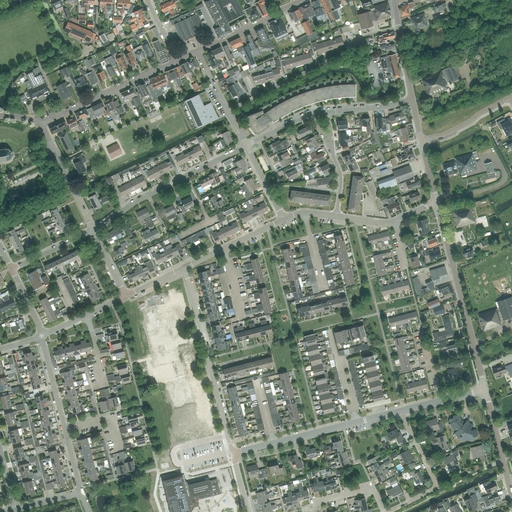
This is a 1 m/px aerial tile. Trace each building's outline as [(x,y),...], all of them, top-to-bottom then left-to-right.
[(60,0),(53,0),(51,1),(52,3),(52,4),(51,4),(51,5),(52,6),(52,7),(53,7),(54,6),(55,10),(63,6),(61,4),(62,3),(60,0)] [(94,6),(94,4),(94,0),(88,0),(88,4),(89,4),(89,7),(86,7),(86,10),(87,10),(89,10),(89,9),(94,10),(93,13),(96,13),(97,7),(94,6)] [(104,7),(104,8),(107,9),(107,6),(106,5),(105,0),(99,0),(99,7),(100,7),(104,7)] [(107,9),(104,8),(104,12),(105,12),(107,12),(107,13),(111,13),(111,9),(112,9),(113,6),(112,6),(112,0),(105,0),(106,5),(107,6),(107,9)] [(129,7),(129,5),(129,0),(123,0),(123,7),(125,7),(124,10),(121,10),(121,13),(124,13),(124,10),(128,11),(127,13),(129,14),(133,7),(129,7)] [(166,3),(169,10),(170,11),(172,10),(172,9),(176,7),(174,2),(172,0),(169,2),(170,2),(166,4),(166,3)] [(228,22),(216,0),(208,0),(204,2),(217,28),(214,29),(218,38),(232,32),(227,23),(228,22)] [(216,0),(228,22),(233,19),(229,12),(234,9),(238,17),(243,14),(236,0),(216,0)] [(255,0),(253,1),(251,2),(254,6),(255,5),(261,16),(267,13),(263,5),(267,3),(265,0),(255,0)] [(317,0),(312,2),(312,3),(314,8),(320,5),(321,8),(314,11),(313,8),(312,8),(320,26),(328,23),(318,0),(317,0)] [(327,0),(319,0),(326,14),(327,14),(330,21),(334,19),(333,17),(331,12),(332,12),(327,0)] [(339,5),(337,0),(330,0),(335,11),(332,12),(336,21),(340,19),(336,9),(338,8),(340,7),(339,5)] [(371,0),(370,0),(361,3),(363,8),(373,6),(371,0)] [(371,12),(358,15),(362,29),(372,26),(371,22),(376,20),(376,22),(391,17),(390,13),(391,13),(388,2),(369,7),(371,12)] [(402,8),(399,8),(402,17),(411,14),(410,11),(410,8),(415,7),(414,2),(408,3),(408,5),(401,6),(402,8)] [(163,5),(163,4),(159,6),(162,13),(163,13),(169,10),(166,3),(166,4),(163,5)] [(298,9),(304,22),(308,20),(308,21),(309,20),(308,17),(314,14),(310,3),(301,7),(301,8),(298,9)] [(446,3),(432,8),(434,14),(448,8),(446,3)] [(251,7),(245,9),(250,21),(260,16),(256,9),(252,11),(251,7)] [(71,18),(71,17),(66,8),(63,10),(64,13),(68,20),(71,18)] [(136,18),(143,14),(142,11),(144,11),(143,8),(141,9),(138,11),(137,9),(132,11),(133,12),(134,12),(135,17),(133,18),(134,20),(137,19),(136,18)] [(181,41),(198,33),(205,30),(195,9),(182,15),(180,16),(180,17),(170,21),(172,25),(174,25),(181,41)] [(291,13),(289,14),(291,20),(294,19),(295,21),(300,18),(302,23),(304,22),(298,9),(291,13)] [(421,29),(428,26),(427,23),(428,22),(424,13),(410,18),(416,33),(421,31),(421,29)] [(136,18),(137,19),(139,23),(139,25),(142,23),(142,22),(146,20),(143,14),(136,18)] [(441,18),(444,25),(452,22),(450,17),(451,17),(450,15),(441,18)] [(281,18),(269,24),(275,37),(278,36),(280,37),(281,36),(282,39),(288,36),(285,29),(286,28),(281,18)] [(304,22),(302,23),(307,34),(296,39),(300,46),(318,37),(315,31),(313,32),(309,25),(310,24),(308,21),(308,20),(304,22)] [(64,31),(72,34),(73,34),(73,33),(82,37),(82,38),(90,41),(93,33),(68,22),(64,31)] [(110,25),(111,29),(112,29),(113,32),(120,31),(119,24),(110,25)] [(258,38),(259,39),(256,40),(259,47),(260,47),(262,48),(263,48),(264,48),(266,49),(267,49),(269,48),(270,48),(272,48),(273,47),(271,41),(264,26),(258,29),(258,28),(254,30),(258,38)] [(394,32),(382,35),(377,36),(378,40),(377,40),(378,44),(387,42),(386,40),(395,38),(394,32)] [(108,40),(104,33),(99,36),(103,43),(108,40)] [(257,47),(255,44),(250,33),(249,33),(245,35),(245,36),(245,35),(244,36),(245,36),(249,45),(247,45),(253,57),(260,54),(257,47)] [(335,39),(337,48),(344,46),(341,37),(335,39)] [(251,55),(247,46),(244,47),(240,38),(234,40),(238,47),(236,48),(238,51),(238,53),(243,50),(247,57),(245,58),(247,62),(249,66),(256,63),(251,55)] [(331,50),(337,48),(335,39),(328,41),(331,50)] [(236,48),(238,47),(234,40),(229,43),(232,50),(233,53),(235,52),(238,51),(236,48)] [(157,53),(163,64),(168,61),(163,50),(163,51),(158,41),(154,42),(159,52),(157,53)] [(325,52),(331,50),(328,41),(322,43),(325,52)] [(325,52),(322,43),(317,44),(316,42),(311,43),(314,51),(317,51),(318,54),(325,52)] [(141,46),(143,50),(144,51),(145,50),(148,57),(154,55),(148,43),(144,45),(143,45),(141,46)] [(132,51),(132,50),(130,45),(126,47),(128,53),(124,55),(126,58),(126,57),(130,65),(134,63),(136,62),(131,52),(132,51)] [(227,45),(223,47),(229,59),(234,57),(232,53),(231,54),(227,45)] [(117,53),(113,46),(108,49),(112,55),(117,53)] [(142,50),(143,50),(141,46),(132,50),(132,51),(134,54),(135,54),(138,61),(145,58),(142,50)] [(221,47),(212,51),(219,65),(222,64),(224,68),(229,65),(224,56),(221,47)] [(303,55),(306,64),(309,63),(309,64),(313,63),(312,62),(313,62),(311,56),(314,55),(312,50),(309,51),(310,53),(303,55)] [(205,54),(207,57),(211,66),(217,63),(212,51),(205,54)] [(383,68),(387,67),(388,73),(389,73),(392,72),(394,77),(394,79),(400,77),(395,54),(380,58),(381,61),(380,61),(381,62),(383,68)] [(299,65),(306,64),(303,55),(297,57),(299,65)] [(112,56),(104,60),(108,67),(106,68),(110,76),(115,73),(112,67),(116,65),(112,56)] [(122,70),(128,67),(125,60),(122,56),(116,59),(118,63),(119,63),(122,70)] [(293,67),(299,65),(297,57),(291,59),(293,67)] [(194,59),(188,62),(192,70),(198,67),(194,59)] [(272,70),(275,79),(281,78),(278,68),(281,67),(279,59),(275,60),(276,66),(275,66),(276,69),(272,70)] [(286,69),(293,67),(291,59),(284,61),(286,69)] [(187,62),(180,65),(182,69),(185,74),(191,71),(187,62)] [(445,69),(445,70),(450,82),(459,78),(454,65),(445,69)] [(180,66),(177,68),(185,86),(189,84),(185,75),(184,75),(182,71),(180,66)] [(67,77),(71,75),(67,67),(59,71),(62,76),(65,74),(67,77)] [(96,74),(100,81),(105,78),(100,67),(97,68),(99,72),(96,74)] [(164,75),(168,85),(176,81),(179,87),(183,85),(177,68),(166,72),(166,75),(164,75)] [(33,70),(25,74),(29,81),(31,85),(32,84),(33,87),(27,91),(31,99),(38,96),(43,94),(42,93),(49,90),(45,82),(41,73),(35,75),(33,70)] [(268,81),(275,79),(272,70),(266,72),(268,81)] [(447,83),(450,82),(445,70),(442,71),(421,79),(428,96),(433,95),(449,88),(447,83)] [(86,74),(92,85),(97,82),(92,71),(86,74)] [(262,83),(268,81),(266,72),(259,74),(262,83)] [(159,101),(157,97),(164,94),(162,90),(169,87),(168,85),(164,75),(163,73),(150,79),(152,84),(148,86),(155,103),(159,101)] [(255,85),(262,83),(259,74),(252,76),(255,85)] [(84,87),(88,85),(84,76),(80,78),(81,81),(80,81),(81,82),(76,84),(80,90),(84,88),(84,87)] [(239,89),(237,90),(234,84),(235,83),(232,77),(226,80),(228,83),(229,82),(231,86),(227,88),(230,93),(230,92),(233,97),(236,95),(239,99),(245,96),(242,91),(242,92),(241,90),(239,89)] [(67,98),(72,95),(66,82),(56,87),(63,99),(66,98),(67,98)] [(138,91),(136,92),(137,94),(139,93),(144,104),(153,100),(144,83),(136,87),(138,91)] [(263,110),(246,117),(246,118),(248,121),(249,123),(251,126),(252,128),(254,131),(255,132),(257,135),(269,126),(268,122),(272,121),(273,123),(274,122),(279,119),(285,115),(291,112),(297,109),(298,109),(303,107),(310,104),(310,103),(314,102),(314,103),(321,101),(327,99),(335,98),(341,97),(342,97),(348,97),(355,97),(355,84),(353,84),(348,84),(341,85),(333,86),(326,87),(318,89),(310,91),(306,92),(299,95),(292,97),(285,101),(278,105),(273,108),(268,111),(266,112),(264,114),(263,110)] [(134,87),(126,91),(127,95),(130,94),(132,97),(130,98),(132,101),(133,100),(134,104),(135,106),(141,103),(134,87)] [(124,101),(130,98),(132,97),(130,94),(127,95),(126,91),(120,93),(124,101)] [(206,96),(204,92),(202,93),(185,101),(197,128),(208,123),(207,122),(210,120),(213,119),(213,120),(218,118),(207,95),(206,96)] [(121,119),(118,114),(115,108),(116,107),(112,100),(112,99),(110,98),(110,99),(104,102),(106,106),(107,106),(115,122),(121,119)] [(102,102),(87,109),(91,118),(102,113),(101,111),(105,109),(102,102)] [(116,108),(118,114),(124,111),(121,106),(116,108)] [(75,113),(76,116),(78,120),(83,117),(84,119),(88,117),(90,117),(86,109),(75,113)] [(385,119),(386,130),(390,130),(390,128),(392,128),(392,124),(392,126),(397,124),(396,123),(405,120),(403,112),(395,115),(395,114),(389,116),(389,117),(385,119)] [(83,129),(80,123),(78,124),(75,117),(67,120),(70,128),(71,130),(78,127),(79,131),(83,129)] [(386,130),(385,119),(382,119),(382,117),(375,118),(376,124),(380,124),(380,128),(382,128),(382,132),(386,131),(386,130)] [(361,127),(364,126),(367,126),(367,131),(371,131),(370,126),(371,126),(370,118),(363,119),(363,122),(361,122),(361,127)] [(503,128),(507,135),(511,132),(511,122),(511,120),(506,123),(504,119),(497,123),(501,129),(503,128)] [(50,129),(52,134),(61,130),(63,134),(59,136),(67,152),(74,149),(66,132),(64,133),(62,129),(67,127),(65,121),(50,129)] [(349,125),(347,126),(347,121),(338,122),(339,129),(339,131),(350,130),(350,126),(349,125)] [(301,137),(312,132),(309,126),(298,131),(300,133),(299,134),(301,137)] [(410,141),(414,140),(413,137),(409,138),(406,127),(397,129),(398,131),(399,130),(401,135),(399,136),(400,142),(410,139),(410,141)] [(224,139),(230,136),(228,131),(222,134),(224,139)] [(309,145),(316,141),(314,136),(311,138),(310,135),(302,139),(303,142),(306,140),(309,145)] [(223,146),(225,145),(226,145),(226,143),(227,144),(233,141),(230,136),(224,139),(220,141),(223,146)] [(279,140),(272,144),(274,149),(276,152),(282,149),(289,146),(286,140),(280,142),(279,140)] [(310,155),(315,152),(314,149),(319,147),(316,141),(309,145),(311,151),(308,152),(310,155)] [(193,149),(197,157),(204,154),(199,145),(193,149)] [(121,151),(118,146),(113,149),(112,147),(114,146),(107,149),(112,158),(118,155),(118,154),(116,155),(115,154),(121,151)] [(0,162),(5,161),(7,161),(11,159),(12,156),(12,153),(12,152),(9,149),(5,149),(3,148),(0,148),(0,162)] [(409,161),(415,158),(412,150),(410,151),(408,148),(403,150),(405,154),(397,157),(399,161),(408,157),(409,161)] [(191,160),(197,157),(193,149),(187,152),(191,160)] [(185,163),(191,160),(187,152),(181,155),(185,163)] [(317,155),(315,152),(312,153),(310,155),(308,155),(310,159),(311,158),(313,161),(317,159),(318,162),(325,158),(322,153),(317,155)] [(464,174),(478,170),(474,156),(476,155),(476,153),(473,153),(455,158),(457,163),(460,174),(464,173),(464,174)] [(347,164),(354,160),(356,160),(354,156),(352,157),(350,154),(343,157),(346,164),(347,164)] [(77,162),(73,163),(79,175),(86,171),(82,163),(87,161),(84,157),(82,158),(81,155),(75,158),(77,162)] [(183,164),(185,163),(181,155),(175,158),(180,167),(180,168),(183,167),(183,166),(183,165),(183,164)] [(286,159),(280,162),(283,167),(289,164),(290,163),(290,161),(291,160),(290,157),(286,159)] [(235,169),(244,164),(242,159),(232,164),(235,169)] [(164,163),(169,171),(175,168),(171,160),(164,163)] [(347,164),(350,171),(358,168),(354,160),(347,164)] [(290,172),(286,174),(289,180),(298,175),(297,173),(303,170),(301,165),(303,164),(301,161),(295,164),(296,166),(289,169),(290,172)] [(459,171),(457,163),(455,163),(455,161),(442,164),(446,176),(458,173),(458,172),(459,171)] [(492,162),(485,164),(488,174),(494,172),(492,162)] [(163,174),(169,171),(164,163),(158,166),(163,174)] [(244,164),(235,169),(238,175),(235,177),(237,180),(239,183),(244,180),(242,177),(247,175),(245,170),(247,169),(244,164)] [(329,174),(328,171),(330,170),(328,164),(320,167),(320,166),(317,168),(319,171),(321,170),(323,173),(325,176),(328,174),(329,174)] [(393,172),(394,176),(377,182),(380,191),(397,185),(397,183),(414,177),(410,165),(393,172)] [(157,177),(163,174),(158,166),(152,169),(157,177)] [(128,171),(118,174),(121,182),(133,177),(132,176),(139,174),(137,168),(131,170),(131,172),(128,173),(128,171)] [(150,181),(157,177),(152,169),(146,172),(150,181)] [(211,186),(213,185),(220,181),(215,172),(208,175),(209,177),(199,182),(202,187),(212,182),(212,183),(211,184),(211,186)] [(136,179),(141,187),(147,184),(143,176),(136,179)] [(351,184),(362,186),(363,177),(353,176),(351,184)] [(400,187),(403,186),(404,189),(408,187),(408,189),(420,185),(418,177),(399,184),(400,187)] [(242,190),(254,183),(251,178),(244,182),(246,184),(243,186),(241,187),(242,190)] [(135,191),(141,187),(136,179),(130,182),(135,191)] [(369,191),(375,188),(372,181),(366,183),(369,191)] [(129,194),(135,191),(130,182),(124,185),(129,194)] [(254,183),(242,190),(243,192),(246,191),(247,193),(244,194),(246,198),(253,195),(251,192),(257,189),(254,183)] [(361,194),(362,186),(351,184),(350,193),(361,194)] [(122,197),(129,194),(124,185),(118,188),(122,197)] [(297,202),(298,191),(291,190),(290,201),(297,202)] [(416,200),(420,198),(418,192),(402,197),(403,203),(407,202),(406,200),(410,198),(412,202),(416,200)] [(359,202),(361,194),(350,193),(349,201),(359,202)] [(89,198),(95,210),(102,207),(101,205),(110,201),(106,194),(100,197),(101,198),(98,200),(96,194),(89,198)] [(214,196),(208,199),(213,208),(214,210),(218,208),(224,205),(221,199),(219,200),(216,195),(214,196)] [(324,195),(323,205),(330,206),(331,195),(324,195)] [(181,201),(183,205),(180,207),(183,213),(186,211),(185,209),(194,204),(190,197),(181,201)] [(390,198),(395,212),(397,211),(400,210),(397,202),(395,203),(393,197),(390,198)] [(393,213),(395,212),(390,198),(386,200),(389,206),(386,207),(388,211),(389,214),(393,212),(393,213)] [(358,211),(359,202),(349,201),(348,209),(358,211)] [(480,201),(476,202),(472,203),(473,205),(451,210),(456,228),(476,223),(475,218),(476,218),(473,205),(475,205),(481,204),(480,201)] [(257,205),(261,214),(268,211),(264,202),(257,205)] [(261,214),(257,205),(253,207),(251,204),(249,205),(251,208),(255,217),(261,214)] [(172,206),(163,210),(168,221),(176,217),(175,214),(176,213),(172,206)] [(53,217),(59,214),(57,208),(50,211),(53,217)] [(249,220),(255,217),(251,208),(245,211),(249,220)] [(140,221),(144,219),(150,216),(146,209),(136,213),(140,221)] [(243,223),(249,220),(245,211),(239,214),(243,223)] [(55,222),(62,219),(59,214),(53,217),(55,222)] [(58,228),(64,224),(62,219),(55,222),(58,228)] [(426,224),(425,220),(417,222),(419,228),(421,228),(422,233),(420,233),(421,236),(428,234),(428,231),(429,231),(428,225),(426,225),(425,224),(426,224)] [(230,224),(234,233),(240,230),(236,221),(230,224)] [(67,230),(64,224),(58,228),(58,227),(55,229),(55,228),(48,232),(50,234),(56,231),(59,230),(60,233),(67,230)] [(228,236),(234,233),(230,224),(223,227),(228,236)] [(113,241),(114,241),(122,237),(118,228),(117,228),(117,227),(116,228),(109,233),(106,234),(110,242),(113,240),(113,241)] [(221,239),(228,236),(223,227),(217,230),(221,239)] [(9,238),(16,234),(14,229),(7,232),(9,238)] [(145,231),(142,233),(146,243),(150,241),(160,236),(156,229),(151,232),(149,229),(145,231)] [(221,239),(217,230),(213,232),(212,230),(208,231),(209,234),(211,233),(215,242),(221,239)] [(381,233),(383,242),(388,240),(389,245),(391,245),(390,240),(388,231),(381,233)] [(385,246),(383,242),(381,233),(375,235),(377,243),(381,242),(382,247),(385,246)] [(12,243),(19,240),(22,239),(20,236),(18,237),(16,234),(9,238),(12,243)] [(335,243),(343,241),(342,235),(333,237),(330,238),(331,240),(334,239),(335,243)] [(378,248),(377,243),(375,235),(368,236),(370,245),(375,244),(376,249),(378,248)] [(426,249),(438,244),(436,238),(428,241),(427,238),(423,239),(424,240),(422,241),(424,246),(426,249)] [(15,249),(22,245),(24,244),(25,244),(31,241),(30,239),(23,242),(20,243),(19,240),(12,243),(15,249)] [(337,249),(345,247),(343,241),(335,243),(337,249)] [(114,251),(117,256),(118,260),(122,258),(121,255),(127,252),(125,248),(127,247),(125,242),(120,245),(121,248),(114,251)] [(305,247),(308,246),(307,243),(299,245),(300,248),(299,250),(299,252),(302,251),(305,250),(305,247)] [(172,247),(176,255),(183,252),(179,244),(172,247)] [(22,245),(15,249),(17,254),(27,249),(28,249),(26,246),(23,248),(22,245)] [(176,255),(172,247),(169,248),(167,246),(165,247),(166,250),(170,258),(176,255)] [(474,246),(461,251),(463,257),(467,256),(467,258),(472,257),(472,254),(475,253),(474,250),(475,250),(474,246)] [(160,253),(164,261),(170,258),(166,250),(165,247),(163,248),(164,251),(160,253)] [(338,255),(347,253),(345,247),(337,249),(338,255)] [(291,254),(294,253),(293,251),(291,251),(290,248),(282,250),(283,256),(291,254)] [(433,248),(426,250),(425,251),(425,252),(423,252),(424,256),(426,255),(426,256),(429,255),(430,259),(431,259),(442,257),(440,250),(434,251),(433,248)] [(71,253),(75,260),(80,258),(77,251),(71,253)] [(69,263),(75,260),(71,253),(66,256),(69,263)] [(164,261),(160,253),(156,255),(155,253),(151,254),(153,258),(155,257),(158,264),(164,261)] [(340,261),(348,259),(347,253),(338,255),(335,256),(336,258),(339,257),(340,261)] [(375,263),(383,261),(382,257),(386,255),(386,253),(381,254),(373,256),(375,263)] [(293,260),(291,254),(283,256),(285,262),(293,260)] [(71,265),(69,263),(66,256),(61,259),(64,265),(67,264),(68,266),(71,265)] [(413,267),(420,265),(418,256),(410,258),(413,267)] [(247,267),(260,264),(258,258),(251,260),(251,263),(246,264),(247,267)] [(65,268),(64,265),(61,259),(55,261),(59,268),(62,266),(66,275),(69,274),(66,268),(65,268)] [(339,268),(341,267),(350,265),(348,259),(340,261),(337,262),(339,268)] [(286,268),(295,266),(293,260),(285,262),(286,268)] [(376,269),(385,267),(383,263),(388,262),(387,260),(383,261),(375,263),(376,269)] [(53,271),(59,268),(55,261),(50,264),(53,271)] [(144,266),(149,274),(155,271),(151,263),(150,261),(144,263),(145,265),(144,266)] [(54,273),(53,271),(50,264),(44,266),(48,273),(51,272),(52,274),(55,280),(58,279),(57,277),(55,273),(54,273)] [(149,274),(144,266),(141,268),(140,265),(137,266),(142,277),(143,277),(143,279),(147,277),(146,275),(149,274)] [(343,273),(351,271),(350,265),(341,267),(343,273)] [(132,272),(136,280),(142,277),(138,269),(137,266),(135,267),(135,268),(136,270),(132,272)] [(385,267),(376,269),(378,276),(386,274),(385,270),(390,268),(389,266),(385,267)] [(433,280),(434,285),(449,281),(445,266),(430,271),(433,280)] [(249,279),(263,275),(261,269),(254,271),(254,274),(249,276),(249,279)] [(34,290),(42,286),(38,279),(39,278),(36,271),(28,275),(31,281),(30,282),(34,290)] [(199,279),(208,277),(206,271),(197,273),(199,279)] [(344,279),(353,277),(351,271),(343,273),(344,279)] [(130,283),(136,280),(132,272),(126,275),(130,283)] [(289,280),(301,277),(300,275),(297,276),(296,272),(288,274),(289,280)] [(81,285),(83,284),(91,279),(88,273),(77,278),(78,280),(81,285)] [(410,277),(413,286),(419,284),(416,275),(410,277)] [(400,277),(401,282),(403,290),(410,289),(407,280),(403,281),(402,276),(400,277)] [(200,285),(209,283),(208,277),(199,279),(200,285)] [(291,286),(299,284),(302,283),(301,277),(289,280),(291,286)] [(353,277),(344,279),(346,285),(354,283),(353,277)] [(403,290),(401,282),(396,283),(395,278),(393,279),(394,284),(396,292),(403,290)] [(81,292),(83,291),(94,286),(91,279),(83,284),(85,288),(83,289),(83,288),(80,289),(81,292)] [(396,292),(394,284),(390,285),(389,280),(386,280),(388,285),(390,294),(396,292)] [(211,288),(213,288),(212,286),(213,285),(212,283),(211,283),(211,282),(209,283),(200,285),(202,291),(211,288)] [(390,294),(388,285),(383,286),(382,282),(380,282),(381,287),(383,295),(390,294)] [(443,296),(453,292),(454,291),(453,291),(450,283),(437,288),(438,290),(440,293),(440,294),(442,293),(443,296)] [(293,292),(301,290),(304,289),(303,287),(300,288),(299,284),(291,286),(293,292)] [(418,295),(423,292),(420,285),(414,288),(418,295)] [(88,296),(97,292),(94,286),(83,291),(85,293),(87,292),(88,296)] [(254,296),(267,293),(266,287),(258,289),(259,292),(253,293),(254,296)] [(204,297),(212,295),(214,294),(213,288),(211,288),(202,291),(204,297)] [(301,290),(293,292),(294,299),(305,296),(304,293),(302,294),(301,290)] [(1,295),(0,292),(0,309),(1,312),(15,305),(12,299),(9,300),(7,296),(10,295),(8,291),(1,295)] [(97,292),(88,296),(90,300),(89,299),(85,301),(86,305),(100,298),(97,292)] [(339,298),(341,306),(348,304),(346,296),(345,294),(343,295),(343,297),(339,298)] [(55,300),(60,297),(58,295),(53,297),(48,300),(46,297),(39,300),(42,306),(55,300)] [(205,303),(214,301),(212,295),(204,297),(205,303)] [(511,296),(497,301),(497,302),(495,302),(498,308),(497,308),(477,315),(483,332),(501,326),(500,321),(503,320),(504,320),(511,317),(511,296)] [(335,307),(341,306),(339,298),(333,299),(335,307)] [(257,308),(270,305),(269,299),(261,301),(262,304),(256,305),(257,308)] [(329,309),(335,307),(333,299),(327,301),(329,309)] [(429,309),(440,304),(438,299),(427,303),(429,309)] [(56,302),(55,300),(42,306),(45,311),(51,308),(50,305),(56,302)] [(206,308),(218,306),(216,300),(214,301),(205,303),(206,308)] [(323,311),(321,302),(321,301),(318,301),(319,303),(315,304),(317,312),(323,311)] [(323,311),(329,309),(327,301),(321,302),(323,311)] [(305,315),(303,307),(303,305),(300,306),(300,308),(297,309),(299,317),(305,315)] [(305,315),(311,314),(309,305),(303,307),(305,315)] [(433,308),(435,316),(446,312),(443,305),(433,308)] [(167,325),(166,320),(161,321),(160,316),(161,316),(160,316),(158,308),(159,308),(159,307),(156,308),(156,306),(150,309),(151,310),(143,311),(143,312),(144,312),(146,320),(145,320),(147,319),(148,322),(143,323),(151,354),(152,354),(153,359),(151,360),(153,368),(172,363),(175,377),(165,379),(165,380),(166,379),(167,382),(159,384),(162,383),(164,392),(167,391),(170,402),(169,402),(169,403),(171,402),(175,418),(171,419),(177,442),(177,443),(178,442),(179,446),(178,447),(180,455),(190,452),(189,449),(191,448),(190,443),(213,437),(211,429),(207,430),(205,422),(197,424),(193,408),(193,409),(192,406),(196,405),(188,376),(186,376),(184,371),(186,369),(185,366),(186,366),(186,365),(183,366),(181,357),(181,356),(180,356),(178,347),(189,345),(187,337),(183,338),(183,335),(172,338),(170,338),(169,336),(172,335),(169,325),(167,325)] [(208,314),(219,311),(218,306),(206,308),(208,314)] [(47,317),(60,311),(58,308),(53,311),(51,308),(45,311),(47,317)] [(60,311),(47,317),(50,322),(57,319),(55,316),(61,313),(60,311)] [(219,311),(208,314),(209,320),(221,317),(219,311)] [(409,314),(411,322),(415,321),(417,325),(419,325),(417,320),(418,320),(416,312),(409,314)] [(412,326),(411,322),(409,314),(402,315),(405,323),(409,322),(410,327),(412,326)] [(442,317),(443,322),(445,330),(433,333),(435,340),(454,335),(450,321),(451,321),(450,317),(449,314),(445,315),(445,316),(442,317)] [(406,328),(405,323),(402,315),(396,317),(398,325),(402,324),(404,329),(406,328)] [(174,323),(174,322),(178,320),(176,316),(167,320),(170,325),(174,323)] [(15,333),(25,330),(22,320),(19,321),(18,317),(12,319),(13,322),(15,322),(16,326),(13,327),(15,333)] [(399,330),(398,325),(396,317),(389,319),(391,327),(396,326),(397,331),(399,330)] [(263,320),(266,333),(272,332),(270,324),(267,325),(266,320),(263,320)] [(212,332),(221,330),(219,321),(214,323),(215,325),(211,326),(212,332)] [(260,335),(258,327),(255,328),(254,323),(251,323),(255,336),(260,335)] [(358,326),(359,326),(359,325),(357,325),(357,327),(354,327),(353,328),(356,338),(359,337),(359,340),(361,340),(358,326)] [(249,338),(247,330),(244,331),(242,326),(240,326),(243,339),(249,338)] [(348,329),(349,329),(349,327),(347,328),(348,329),(344,330),(343,330),(346,340),(349,340),(350,343),(352,342),(348,329)] [(118,339),(116,330),(108,332),(110,341),(111,341),(118,339)] [(214,338),(223,336),(221,330),(212,332),(214,338)] [(339,331),(339,330),(337,330),(338,332),(334,333),(336,343),(339,342),(340,345),(342,345),(339,331)] [(216,344),(224,342),(223,336),(214,338),(216,344)] [(403,339),(408,338),(407,336),(402,337),(394,339),(396,346),(404,344),(403,339)] [(122,348),(121,348),(119,339),(118,339),(111,341),(113,350),(114,350),(122,348)] [(83,340),(86,351),(92,349),(90,342),(86,343),(85,340),(83,340)] [(224,342),(216,344),(217,350),(228,347),(227,341),(224,342)] [(447,354),(448,354),(449,356),(454,355),(454,352),(458,351),(455,342),(449,344),(448,341),(439,343),(440,347),(441,347),(441,349),(446,348),(447,354)] [(80,352),(78,345),(75,346),(74,343),(71,344),(74,354),(75,356),(77,355),(76,353),(80,352)] [(398,352),(406,350),(405,346),(410,345),(409,343),(404,344),(396,346),(398,352)] [(75,356),(74,354),(71,344),(69,344),(70,347),(66,348),(68,355),(71,355),(72,357),(75,356)] [(68,355),(66,348),(63,349),(62,346),(60,347),(62,357),(68,355)] [(114,350),(115,353),(112,354),(113,360),(125,357),(123,348),(121,348),(122,348),(114,350)] [(309,356),(319,353),(318,350),(321,350),(321,348),(308,351),(308,350),(306,351),(306,352),(308,352),(309,355),(309,356)] [(399,359),(407,357),(406,353),(411,351),(411,349),(406,350),(398,352),(399,359)] [(23,360),(36,357),(35,355),(32,355),(31,352),(24,354),(25,357),(22,358),(23,360)] [(310,361),(323,357),(322,353),(319,353),(309,356),(309,355),(307,356),(308,357),(309,356),(310,360),(310,361)] [(401,366),(409,364),(408,359),(413,358),(412,356),(407,357),(399,359),(401,366)] [(27,365),(34,364),(33,360),(36,359),(36,357),(23,360),(23,363),(26,363),(27,365)] [(265,358),(267,367),(273,365),(271,357),(265,358)] [(311,365),(321,363),(321,360),(324,359),(323,357),(310,361),(310,360),(309,360),(309,362),(310,361),(311,365)] [(261,369),(267,367),(265,358),(259,360),(261,369)] [(255,370),(261,369),(259,360),(253,362),(255,370)] [(375,364),(374,361),(374,360),(364,363),(365,366),(362,366),(362,368),(375,365),(375,366),(377,365),(377,364),(375,364)] [(249,372),(255,370),(253,362),(247,363),(249,372)] [(313,370),(326,367),(329,366),(328,364),(325,365),(325,362),(321,363),(311,365),(310,365),(310,367),(312,366),(312,370),(313,370)] [(409,364),(401,366),(403,373),(411,370),(410,366),(415,365),(414,362),(409,364)] [(243,373),(249,372),(247,363),(241,365),(243,373)] [(459,368),(462,367),(461,363),(453,365),(454,369),(447,371),(449,379),(456,377),(456,378),(461,376),(459,368)] [(511,363),(505,367),(504,365),(493,370),(496,377),(503,374),(507,372),(508,371),(511,380),(511,363)] [(25,372),(39,369),(38,366),(35,367),(34,364),(27,365),(28,369),(24,369),(25,372)] [(128,373),(125,364),(117,366),(120,376),(121,375),(128,373)] [(237,375),(243,373),(241,365),(235,366),(237,375)] [(231,376),(237,375),(235,366),(229,368),(231,376)] [(229,368),(228,368),(228,367),(227,367),(225,367),(224,368),(224,369),(222,370),(225,381),(228,380),(227,377),(231,376),(229,368)] [(323,376),(328,375),(327,372),(324,373),(323,370),(326,369),(326,367),(313,370),(312,370),(311,370),(311,371),(313,371),(314,375),(322,373),(323,376)] [(30,377),(37,375),(36,372),(39,371),(39,369),(25,372),(26,375),(29,374),(30,377)] [(64,378),(72,376),(71,373),(74,373),(73,370),(70,370),(60,373),(61,375),(63,375),(64,378)] [(377,374),(376,371),(376,370),(366,373),(367,376),(364,376),(365,378),(378,375),(379,375),(379,374),(377,374)] [(280,380),(289,378),(287,372),(279,374),(280,380)] [(121,375),(123,384),(131,382),(129,373),(128,373),(121,375)] [(316,385),(326,383),(326,380),(329,379),(328,375),(323,376),(323,378),(315,380),(313,380),(314,381),(315,381),(316,384),(316,385)] [(63,385),(76,381),(75,379),(73,380),(72,376),(64,378),(65,381),(62,382),(63,385)] [(418,376),(419,381),(421,389),(428,388),(426,379),(421,381),(420,376),(418,376)] [(421,389),(419,381),(415,382),(414,377),(412,378),(413,383),(415,391),(421,389)] [(282,386),(290,384),(289,378),(280,380),(282,386)] [(415,391),(413,383),(408,384),(407,379),(405,380),(406,384),(406,385),(408,393),(415,391)] [(42,380),(31,383),(28,384),(28,387),(31,386),(32,389),(40,387),(39,384),(42,383),(42,380)] [(380,384),(379,380),(369,382),(369,385),(367,386),(367,388),(380,384),(380,385),(382,385),(381,383),(380,384)] [(75,388),(77,387),(76,381),(63,385),(64,387),(66,386),(67,390),(75,388)] [(7,383),(0,384),(0,389),(0,391),(10,389),(10,386),(8,387),(7,383)] [(283,392),(292,390),(290,384),(282,386),(278,387),(279,387),(279,390),(283,389),(283,392)] [(229,394),(237,392),(236,386),(227,388),(229,394)] [(319,395),(329,392),(328,390),(331,389),(330,387),(318,390),(318,389),(316,390),(316,391),(318,391),(319,394),(319,395)] [(76,391),(75,388),(67,390),(68,393),(65,394),(66,396),(76,394),(78,394),(80,393),(79,390),(76,391)] [(108,400),(110,407),(119,405),(117,397),(113,398),(110,395),(109,388),(105,389),(107,396),(108,400)] [(108,400),(107,396),(105,389),(100,390),(102,397),(103,401),(99,402),(101,410),(110,408),(110,407),(108,400)] [(382,393),(381,390),(381,389),(371,392),(372,395),(369,396),(370,397),(382,394),(383,395),(384,394),(384,393),(382,393)] [(230,400),(239,398),(237,392),(229,394),(230,400)] [(2,403),(11,401),(9,394),(1,396),(2,403)] [(33,403),(36,403),(47,400),(46,398),(43,398),(42,395),(35,397),(36,400),(35,401),(35,400),(33,400),(33,401),(33,403)] [(287,404),(295,402),(293,396),(285,398),(282,399),(283,402),(282,402),(283,405),(284,405),(287,404)] [(321,404),(331,402),(331,399),(334,398),(333,396),(320,400),(320,399),(319,399),(319,401),(320,400),(321,404)] [(69,408),(82,405),(81,402),(78,403),(78,399),(70,401),(71,405),(68,405),(69,408)] [(38,409),(45,407),(44,403),(47,403),(47,400),(36,403),(38,409)] [(11,401),(2,403),(4,409),(12,407),(15,406),(14,403),(11,404),(11,401)] [(288,410),(297,408),(295,402),(287,404),(284,405),(285,408),(287,408),(288,410)] [(242,410),(245,409),(244,409),(243,404),(243,403),(240,404),(232,406),(233,412),(242,410)] [(82,405),(69,408),(70,410),(72,410),(73,413),(83,411),(82,405)] [(323,409),(322,409),(321,409),(321,410),(323,410),(324,414),(334,412),(334,413),(339,411),(338,405),(336,406),(323,409)] [(290,417),(298,414),(297,408),(288,410),(285,411),(286,414),(289,413),(290,417)] [(243,416),(242,410),(233,412),(235,418),(243,416)] [(7,420),(15,418),(14,415),(17,414),(16,411),(14,412),(13,411),(5,414),(7,420)] [(41,420),(48,418),(47,415),(50,414),(50,412),(39,414),(41,420)] [(298,414),(290,417),(291,423),(300,421),(298,414)] [(236,424),(245,422),(243,416),(235,418),(236,424)] [(470,428),(465,425),(464,426),(462,424),(462,421),(459,417),(459,416),(454,416),(453,419),(450,419),(448,423),(449,424),(450,425),(454,429),(456,430),(457,432),(453,435),(455,438),(459,436),(460,437),(466,439),(466,438),(469,439),(470,441),(472,441),(475,440),(476,436),(478,435),(476,431),(474,430),(472,431),(469,430),(470,428)] [(140,426),(139,426),(137,417),(129,419),(131,428),(132,428),(140,426)] [(15,418),(7,420),(8,426),(17,424),(19,423),(19,421),(18,421),(16,421),(15,418)] [(40,427),(42,426),(52,423),(52,421),(49,422),(48,418),(41,420),(42,424),(40,424),(40,427)] [(426,422),(428,431),(437,429),(438,433),(444,431),(442,422),(439,423),(440,424),(438,424),(436,418),(433,419),(433,420),(426,422)] [(238,430),(246,428),(245,422),(236,424),(238,430)] [(44,432),(51,430),(50,426),(53,426),(52,423),(42,426),(44,432)] [(135,437),(143,435),(140,426),(139,426),(140,426),(132,428),(135,437)] [(11,437),(19,435),(22,434),(21,428),(18,429),(9,431),(11,437)] [(246,428),(238,430),(240,436),(251,433),(250,430),(247,431),(246,428)] [(399,444),(404,441),(401,433),(399,434),(396,429),(387,434),(391,441),(396,439),(399,444)] [(43,438),(45,438),(55,435),(55,433),(52,433),(51,430),(44,432),(45,436),(43,436),(43,438)] [(19,435),(11,437),(12,443),(23,441),(22,438),(20,439),(19,435)] [(55,435),(45,438),(47,444),(54,442),(53,438),(56,438),(55,435)] [(135,437),(138,446),(146,444),(144,435),(143,435),(135,437)] [(440,450),(443,449),(444,451),(450,449),(449,444),(446,444),(444,436),(437,438),(437,439),(432,441),(433,446),(438,444),(440,450)] [(81,446),(89,444),(92,443),(90,437),(77,440),(78,443),(80,442),(81,446)] [(329,450),(342,446),(340,440),(332,442),(333,446),(328,448),(329,450)] [(80,452),(90,449),(89,444),(81,446),(82,449),(79,450),(80,452)] [(473,457),(480,455),(482,462),(485,461),(481,445),(471,448),(473,457)] [(15,454),(24,452),(22,446),(14,448),(15,454)] [(316,457),(320,456),(319,451),(315,451),(314,448),(309,449),(308,447),(305,448),(308,457),(309,457),(309,458),(312,457),(312,458),(313,459),(316,458),(317,457),(316,457)] [(459,456),(458,455),(457,453),(458,452),(457,449),(449,453),(450,456),(445,459),(450,468),(458,464),(455,458),(459,456)] [(408,450),(400,454),(403,460),(400,462),(402,465),(405,464),(412,460),(408,450)] [(334,461),(346,457),(345,451),(343,452),(337,454),(338,457),(334,458),(334,461)] [(24,452),(15,454),(14,455),(15,458),(16,459),(17,461),(25,458),(28,457),(26,452),(24,452)] [(124,464),(124,463),(123,459),(121,452),(118,453),(120,458),(118,459),(119,464),(118,465),(119,466),(115,467),(118,475),(127,473),(127,471),(126,472),(124,464)] [(52,463),(59,461),(58,458),(61,457),(60,455),(50,458),(47,458),(48,461),(51,460),(52,463)] [(83,464),(93,461),(92,455),(84,457),(85,461),(82,461),(83,464)] [(296,469),(303,467),(301,460),(298,460),(296,455),(288,457),(289,462),(291,461),(292,464),(295,464),(296,469)] [(370,466),(377,462),(376,459),(379,457),(378,455),(367,461),(370,466)] [(346,457),(334,461),(335,463),(339,461),(340,466),(348,463),(346,457)] [(51,470),(63,467),(63,464),(60,465),(59,461),(52,463),(53,467),(50,467),(51,470)] [(126,472),(127,471),(135,469),(133,461),(124,463),(124,464),(126,472)] [(277,462),(273,463),(268,465),(270,474),(275,472),(275,475),(283,473),(281,467),(278,467),(277,462)] [(381,467),(384,466),(383,464),(379,466),(377,462),(370,466),(372,472),(374,471),(381,467)] [(21,471),(29,469),(32,468),(31,465),(30,466),(29,463),(28,464),(27,463),(19,465),(21,471)] [(265,468),(261,469),(258,470),(256,465),(247,467),(249,476),(257,474),(258,479),(267,477),(265,468)] [(55,475),(62,473),(61,470),(64,469),(63,467),(51,470),(52,473),(54,472),(55,475)] [(86,475),(96,473),(99,472),(98,469),(96,470),(95,467),(87,469),(88,472),(85,473),(86,475)] [(383,471),(381,467),(374,471),(376,476),(388,471),(387,469),(383,471)] [(29,469),(21,471),(22,477),(31,475),(32,475),(32,472),(30,472),(29,469)] [(416,484),(423,480),(419,472),(416,473),(415,470),(409,473),(410,476),(412,475),(416,484)] [(388,471),(376,476),(376,477),(376,478),(377,479),(376,480),(377,482),(379,482),(389,477),(387,473),(389,473),(388,471)] [(96,473),(86,475),(86,478),(89,477),(90,481),(98,479),(96,473)] [(184,474),(162,480),(170,511),(192,511),(192,510),(193,507),(199,505),(200,502),(197,500),(196,500),(195,497),(191,497),(188,485),(186,481),(184,474)] [(327,477),(330,489),(336,488),(336,487),(337,487),(337,486),(339,486),(336,477),(334,478),(334,480),(331,481),(329,476),(327,477)] [(395,476),(389,479),(390,481),(391,484),(397,481),(396,478),(395,476)] [(323,482),(322,480),(318,481),(317,477),(315,478),(318,491),(324,489),(323,482)] [(66,478),(56,481),(53,482),(54,484),(57,484),(58,487),(65,485),(64,481),(67,481),(66,478)] [(188,485),(191,497),(195,497),(196,500),(197,500),(220,494),(217,479),(210,481),(209,479),(188,485)] [(25,489),(33,486),(36,486),(35,480),(32,481),(32,480),(23,482),(25,489)] [(488,493),(497,488),(494,482),(492,484),(490,480),(482,484),(484,487),(485,487),(488,493)] [(399,497),(404,495),(399,485),(386,492),(390,499),(398,495),(399,497)] [(33,486),(25,489),(27,495),(35,493),(33,486)] [(300,487),(303,500),(309,498),(307,490),(303,491),(302,486),(300,487)] [(470,498),(465,501),(470,511),(476,508),(478,507),(476,504),(476,503),(479,501),(478,499),(477,495),(476,493),(473,487),(466,490),(469,496),(470,496),(470,498)] [(257,499),(269,496),(269,494),(265,495),(264,491),(256,493),(257,499)] [(286,506),(292,504),(289,492),(287,493),(288,497),(284,498),(286,506)] [(296,495),(292,496),(291,492),(289,492),(292,504),(298,503),(298,501),(297,501),(296,495)] [(493,497),(491,494),(483,497),(486,504),(490,502),(492,507),(495,505),(495,504),(501,502),(499,495),(493,497)] [(267,503),(266,502),(265,499),(270,498),(269,496),(257,499),(259,505),(262,504),(261,504),(267,503)] [(354,507),(366,504),(364,498),(356,500),(357,504),(353,505),(354,507)] [(222,511),(220,502),(194,509),(195,511),(222,511)] [(263,510),(275,507),(275,504),(270,505),(269,502),(266,502),(267,503),(261,504),(262,504),(263,510)]
